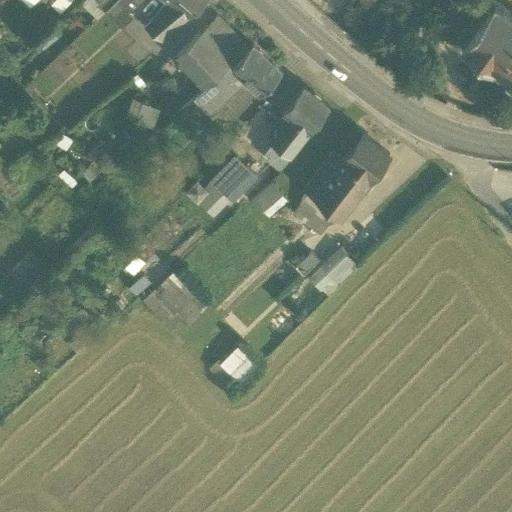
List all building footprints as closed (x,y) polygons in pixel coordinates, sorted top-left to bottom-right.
[(54,0),(50,4),(59,13),(71,0),(54,0)] [(106,10),(96,0),(92,3),(89,0),(84,0),(81,4),(96,20),(106,10)] [(96,0),(106,10),(116,0),(96,0)] [(116,0),(106,10),(116,22),(128,11),(138,1),(137,0),(116,0)] [(203,0),(166,0),(167,1),(146,28),(159,39),(197,5),(199,6),(203,0)] [(461,46),(491,67),(488,75),(492,81),(499,83),(506,79),(511,82),(511,13),(494,0),(486,12),(480,8),(458,38),(464,42),(461,46)] [(128,11),(116,22),(122,27),(133,16),(128,11)] [(218,13),(198,32),(228,66),(229,65),(249,47),(218,13)] [(200,78),(207,85),(223,71),(228,66),(198,32),(176,51),(200,78)] [(250,86),(259,95),(282,71),(253,43),(230,67),(244,80),(240,84),(246,89),(250,86)] [(233,82),(215,99),(218,103),(240,84),(244,80),(230,67),(229,65),(228,66),(223,71),(233,82)] [(233,82),(223,71),(207,85),(215,99),(233,82)] [(194,97),(210,110),(218,103),(215,99),(207,85),(194,97)] [(282,110),(290,117),(308,132),(328,107),(302,86),(282,110)] [(126,115),(136,119),(142,101),(132,98),(126,115)] [(160,108),(142,101),(136,119),(135,120),(153,127),(160,108)] [(288,156),(308,132),(290,117),(270,142),(272,143),(288,156)] [(335,167),(355,182),(362,174),(369,180),(389,154),(361,133),(342,158),(335,167)] [(288,156),(272,143),(264,152),(269,156),(266,159),(279,169),(289,157),(288,156)] [(340,217),(363,188),(355,182),(335,167),(342,158),(333,151),(304,189),(340,217)] [(212,180),(231,198),(256,173),(237,155),(212,180)] [(363,188),(369,180),(362,174),(355,182),(363,188)] [(231,198),(212,180),(205,188),(209,192),(199,202),(214,216),(231,198)] [(271,181),(251,199),(262,211),(264,210),(269,216),(287,199),(271,181)] [(340,217),(304,189),(300,202),(292,212),(320,233),(327,224),(340,217)] [(339,245),(318,266),(336,284),(353,268),(350,265),(355,261),(339,245)] [(6,271),(29,293),(51,270),(28,248),(6,271)] [(295,265),(303,274),(319,258),(311,250),(295,265)] [(124,265),(133,273),(145,260),(136,252),(124,265)] [(156,279),(169,270),(160,257),(147,266),(156,279)] [(336,284),(318,266),(307,275),(320,288),(321,287),(327,293),(336,284)] [(207,303),(174,269),(152,289),(185,324),(207,303)] [(131,291),(133,294),(149,280),(143,273),(134,281),(138,285),(131,291)] [(150,291),(142,298),(164,322),(172,315),(150,291)] [(68,341),(76,350),(92,337),(85,328),(68,341)] [(236,379),(240,382),(258,362),(238,342),(220,360),(219,361),(236,379)] [(236,379),(219,361),(220,360),(218,358),(209,366),(227,386),(236,379)]
